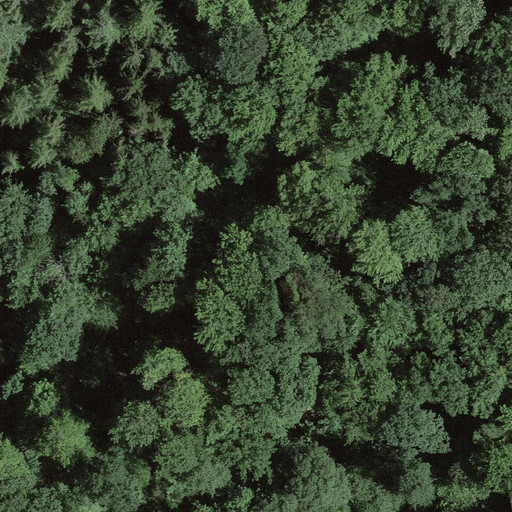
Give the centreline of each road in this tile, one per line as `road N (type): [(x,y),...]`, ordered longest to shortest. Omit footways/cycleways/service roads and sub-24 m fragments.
road 1 (track): [(261,0),(207,56),(123,313),(0,402)]
road 2 (track): [(511,282),(442,339),(135,511)]
road 3 (track): [(325,404),(215,363),(123,313)]
road 4 (track): [(38,511),(40,468),(71,353)]
